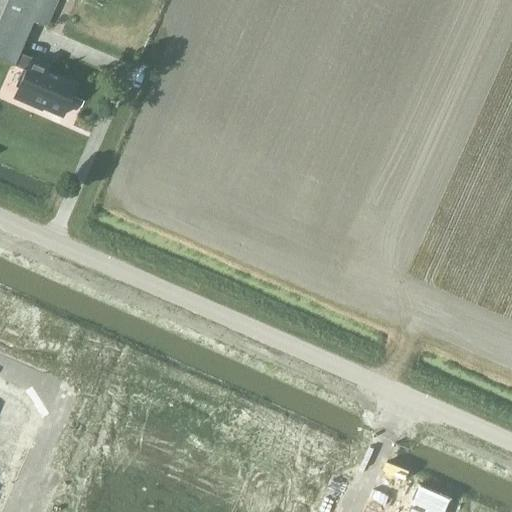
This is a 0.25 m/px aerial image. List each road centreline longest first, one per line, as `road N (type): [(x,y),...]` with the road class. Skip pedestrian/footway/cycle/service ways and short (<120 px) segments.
road 1 (unclassified): [(399,397),(0,220)]
road 2 (residential): [(16,511),(67,399),(0,369)]
road 3 (residential): [(348,511),(399,397)]
road 4 (unclassified): [(511,445),(399,397)]
